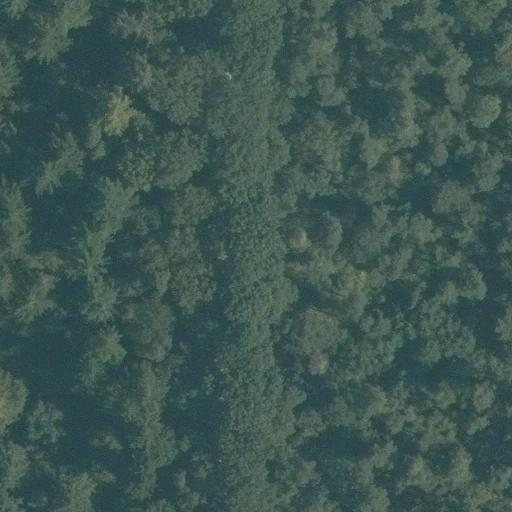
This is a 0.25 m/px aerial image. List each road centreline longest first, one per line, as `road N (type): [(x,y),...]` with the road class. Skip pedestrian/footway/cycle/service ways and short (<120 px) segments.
road 1 (track): [(224,511),(226,146)]
road 2 (track): [(226,146),(227,14)]
